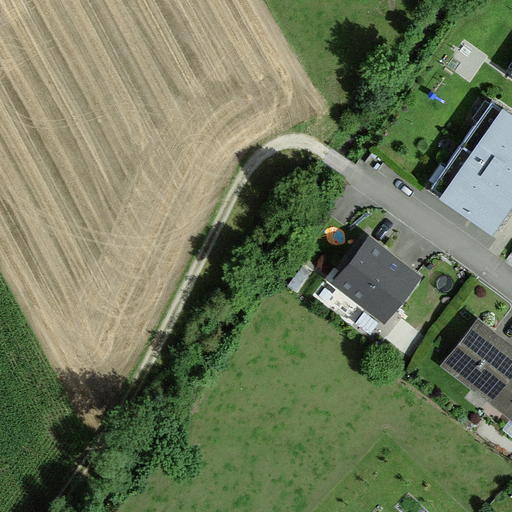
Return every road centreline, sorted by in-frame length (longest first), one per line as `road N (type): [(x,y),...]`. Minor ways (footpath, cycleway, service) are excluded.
road 1 (track): [(52,511),(186,297),(257,159),(284,140),(315,147),(353,171)]
road 2 (residential): [(353,171),(511,287)]
